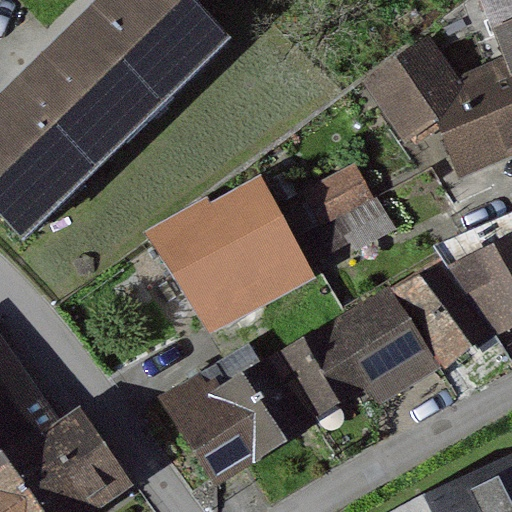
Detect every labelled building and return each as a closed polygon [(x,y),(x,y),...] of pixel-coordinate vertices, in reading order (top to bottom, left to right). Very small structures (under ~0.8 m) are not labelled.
[(111,0),(0,104),(0,212),(28,242),(235,47),(190,0),(111,0)] [(511,0),(499,0),(470,8),(492,90),(511,82),(511,0)] [(421,51),(359,89),(395,148),(419,134),(457,110),(421,51)] [(511,82),(492,90),(511,138),(511,82)] [(419,134),(439,184),(511,154),(511,138),(492,90),(457,110),(419,134)] [(350,174),(271,220),(303,275),(383,230),(350,174)] [(141,257),(190,340),(303,275),(271,220),(255,191),(141,257)] [(469,350),(511,331),(511,248),(439,280),(469,350)] [(364,303),(425,379),(458,343),(421,278),(364,303)] [(318,340),(267,367),(302,432),(364,399),(379,416),(425,379),(364,303),(318,340)] [(0,511),(92,511),(0,353),(0,511)] [(192,491),(302,432),(267,367),(157,426),(192,491)] [(511,511),(511,462),(409,511),(511,511)]
